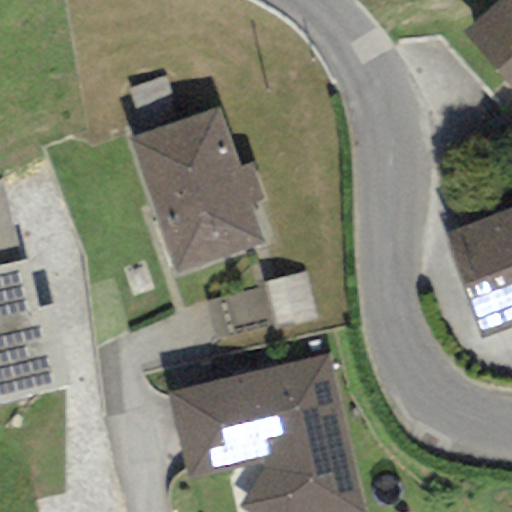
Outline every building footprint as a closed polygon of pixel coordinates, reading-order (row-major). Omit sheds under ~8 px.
[(511,0),(500,0),(461,34),(511,92),(511,0)] [(218,108),(129,140),(174,273),(264,243),(251,204),(260,201),(248,165),(238,165),(218,108)] [(0,265),(20,261),(0,183),(0,265)] [(511,208),(443,233),(481,337),(511,325),(511,208)] [(0,265),(0,402),(69,387),(50,305),(36,308),(25,260),(20,261),(0,265)] [(364,511),(330,358),(166,394),(186,478),(268,462),(269,467),(238,508),(244,511),(364,511)]
